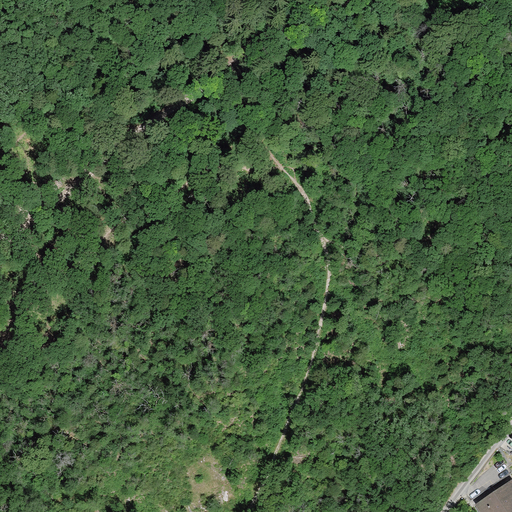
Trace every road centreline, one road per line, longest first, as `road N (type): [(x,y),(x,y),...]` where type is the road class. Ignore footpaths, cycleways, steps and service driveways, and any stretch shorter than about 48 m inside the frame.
road 1 (track): [(0,237),(225,71)]
road 2 (track): [(225,71),(328,0)]
